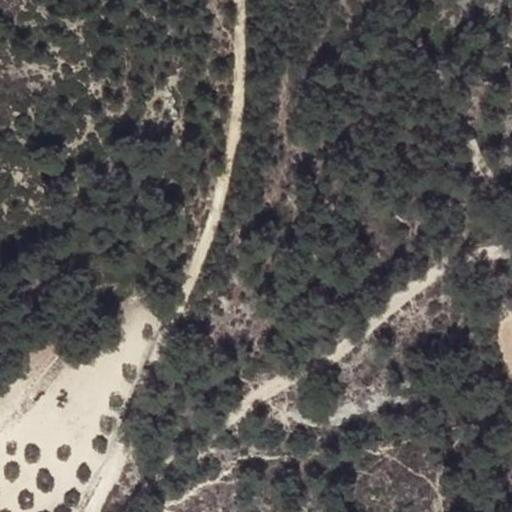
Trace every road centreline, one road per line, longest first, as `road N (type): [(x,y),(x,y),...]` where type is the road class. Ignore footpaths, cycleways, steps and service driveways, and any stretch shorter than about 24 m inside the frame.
road 1 (track): [(94,511),(205,240),(237,134),(234,0)]
road 2 (track): [(503,245),(414,285),(254,400),(140,511)]
road 3 (track): [(402,0),(457,115),(503,245),(511,248)]
